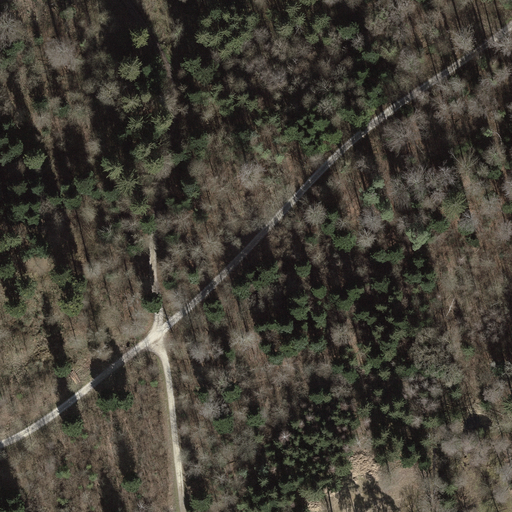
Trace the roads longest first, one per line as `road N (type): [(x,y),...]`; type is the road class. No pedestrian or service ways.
road 1 (track): [(511,25),(362,131),(163,330),(0,444)]
road 2 (track): [(183,511),(152,244),(183,90),(129,0)]
